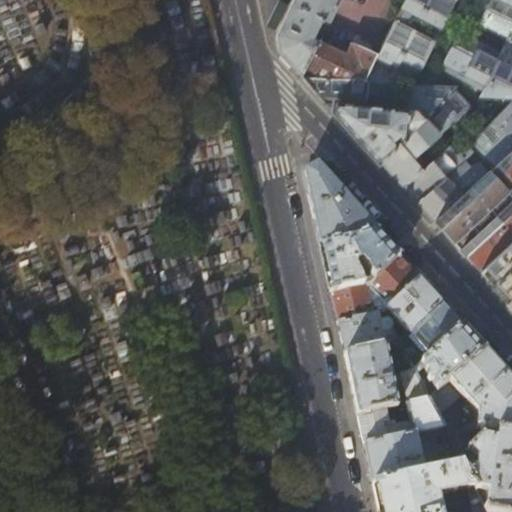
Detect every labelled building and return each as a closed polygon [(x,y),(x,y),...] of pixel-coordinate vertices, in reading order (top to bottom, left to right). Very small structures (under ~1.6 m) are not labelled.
[(310,38),(319,19),(326,22),(336,0),(291,0),(275,34),(274,39),(275,46),(303,77),(364,79),(378,50),(353,38),(344,55),(310,38)] [(333,109),(373,154),(395,178),(426,212),(449,238),(480,271),(511,240),(511,106),(508,106),(472,144),(495,166),(509,181),(502,187),(488,172),(487,173),(478,163),(470,167),(469,166),(450,183),(446,178),(473,152),(465,145),(455,155),(447,147),(422,170),(406,152),(410,149),(414,154),(471,106),(455,88),(453,89),(405,86),(402,109),(363,105),(364,94),(386,96),(386,90),(389,91),(398,74),(416,75),(433,40),(406,26),(413,12),(441,26),(453,0),(401,0),(378,50),(364,79),(303,77),(333,109)] [(511,0),(480,0),(472,16),(510,36),(502,52),(461,31),(442,68),(466,79),(480,94),(511,94),(511,0)] [(313,214),(320,247),(377,232),(357,210),(317,166),(304,173),(313,214)] [(370,284),(399,256),(388,245),(377,232),(320,247),(324,264),(330,293),(368,286),(370,284)] [(511,240),(480,271),(505,299),(511,306),(511,240)] [(419,279),(399,256),(370,284),(392,306),(419,279)] [(431,292),(419,279),(392,306),(384,313),(374,315),(337,323),(341,342),(344,356),(385,347),(400,343),(401,343),(389,323),(387,322),(393,317),(409,334),(442,304),(431,292)] [(368,286),(330,293),(335,316),(337,323),(374,315),(368,286)] [(453,316),(442,304),(409,334),(429,357),(463,326),(453,316)] [(468,332),(463,326),(429,357),(423,362),(414,371),(416,376),(425,369),(430,378),(427,380),(430,384),(432,382),(437,392),(485,351),(468,332)] [(385,347),(344,356),(349,378),(357,416),(384,410),(397,407),(385,347)] [(511,380),(485,351),(437,392),(429,400),(437,416),(462,396),(478,413),(477,428),(489,429),(499,430),(511,432),(511,380)] [(414,371),(423,362),(419,359),(410,364),(414,371)] [(429,400),(407,404),(406,405),(412,429),(405,425),(394,427),(394,423),(388,425),(384,410),(357,416),(359,424),(364,446),(416,434),(443,427),(437,416),(429,400)] [(511,511),(511,432),(499,430),(498,442),(480,438),(468,449),(478,459),(476,471),(468,475),(475,491),(492,493),(489,511),(511,511)] [(416,434),(364,446),(367,462),(373,485),(462,465),(459,459),(457,454),(423,462),(416,434)] [(468,475),(462,465),(373,485),(377,505),(378,511),(440,511),(437,497),(468,491),(472,511),(486,511),(475,491),(468,475)]
